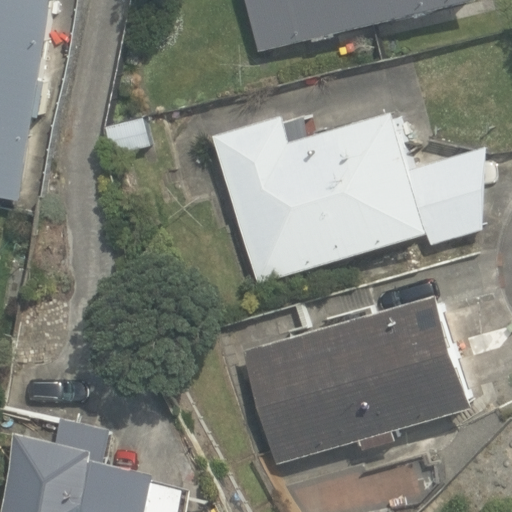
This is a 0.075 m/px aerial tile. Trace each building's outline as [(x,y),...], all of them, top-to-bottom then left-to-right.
[(0,0),(0,191),(27,197),(42,110),(50,111),(55,75),(49,73),(61,0),(0,0)] [(252,0),(265,49),(461,0),(252,0)] [(288,111),(220,133),(264,281),(428,231),(432,242),(488,227),(492,143),(419,166),(401,105),(317,131),(312,115),(291,121),(288,111)] [(483,401),(447,287),(251,347),(283,461),(364,436),(368,447),(402,436),(400,427),(483,401)] [(64,436),(26,428),(7,511),(188,511),(195,481),(162,474),(164,467),(109,455),(116,425),(69,415),(64,436)]
